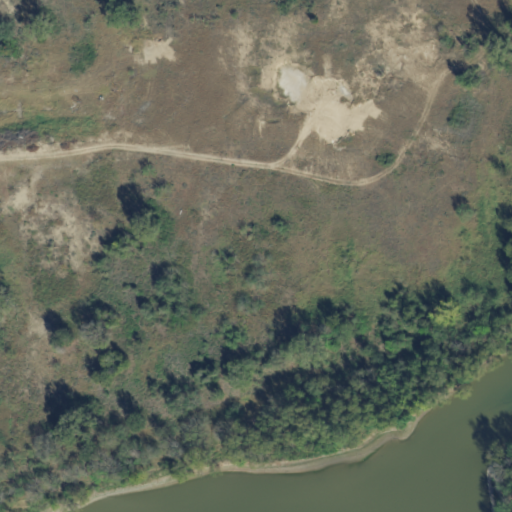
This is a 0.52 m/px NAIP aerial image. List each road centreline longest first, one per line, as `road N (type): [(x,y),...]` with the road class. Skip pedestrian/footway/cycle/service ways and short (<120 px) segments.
road 1 (track): [(472,0),(483,55),(439,71),(391,166),(354,179),(295,172)]
road 2 (residential): [(0,155),(150,145),(295,172)]
